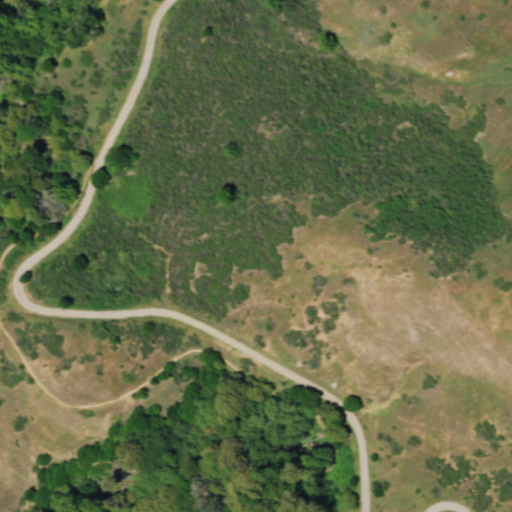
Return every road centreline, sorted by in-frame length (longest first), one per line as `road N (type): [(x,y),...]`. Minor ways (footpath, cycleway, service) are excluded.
road 1 (track): [(97,159),(74,214),(12,276),(17,300),(58,313),(153,311),(211,332),(326,398),(352,424),(360,511),(459,511)]
road 2 (track): [(164,0),(97,159)]
